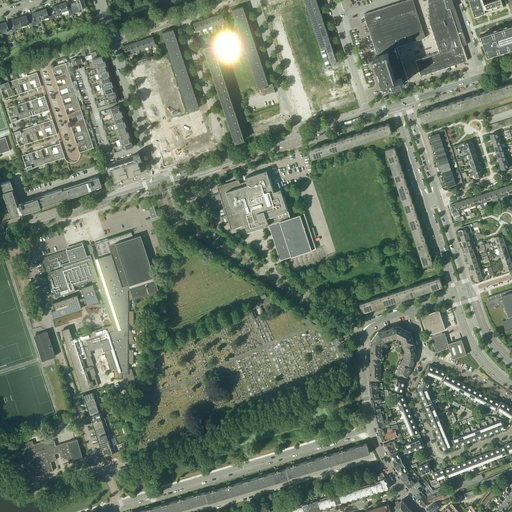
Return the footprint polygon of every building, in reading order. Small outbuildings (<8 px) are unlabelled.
[(80,11),(79,9),(85,7),(83,0),(75,0),(76,2),(71,3),(75,13),(80,11)] [(268,0),(292,70),(308,65),(291,14),(300,12),(296,0),(268,0)] [(321,15),(316,0),(312,0),(306,2),(311,18),(321,15)] [(425,37),(413,0),(406,0),(364,14),(377,53),(377,56),(375,57),(385,87),(391,85),(392,90),(404,86),(403,82),(408,80),(397,47),(425,37)] [(464,50),(462,46),(467,44),(452,0),(428,0),(429,3),(430,24),(439,52),(416,60),(421,76),(466,61),(467,60),(464,51),(464,50)] [(468,0),(474,17),(485,13),(480,0),(468,0)] [(494,0),(493,0),(490,1),(492,10),(498,8),(494,0)] [(500,0),(494,0),(498,8),(503,7),(500,0)] [(490,1),(484,3),(487,12),(492,10),(490,1)] [(71,3),(66,5),(65,2),(59,4),(61,12),(68,10),(69,13),(72,12),(73,14),(75,13),(71,3)] [(59,4),(52,6),(53,9),(50,10),(53,19),(56,18),(55,16),(62,14),(61,12),(59,4)] [(258,90),(261,89),(261,87),(267,85),(241,6),(231,9),(258,90)] [(39,11),(41,19),(48,17),(49,20),(50,19),(52,19),(53,19),(50,10),(47,11),(46,9),(39,11)] [(30,17),(33,25),(35,24),(35,22),(41,19),(39,11),(32,13),(33,16),(30,17)] [(222,12),(190,21),(192,30),(199,28),(200,32),(217,27),(216,26),(225,24),(222,12)] [(19,17),(21,26),(28,24),(29,27),(33,25),(30,17),(27,18),(26,15),(19,17)] [(326,30),(321,15),(311,18),(316,34),(326,30)] [(12,20),(12,22),(10,23),(12,32),(15,31),(14,28),(21,26),(19,17),(12,20)] [(10,23),(7,24),(6,22),(0,23),(0,27),(2,32),(8,30),(9,33),(12,32),(10,23)] [(363,45),(358,27),(352,29),(356,47),(363,45)] [(511,27),(481,37),(488,58),(511,50),(511,27)] [(172,29),(162,32),(167,48),(177,44),(172,29)] [(332,46),(326,30),(316,34),(321,50),(332,46)] [(136,52),(148,49),(147,46),(155,43),(153,35),(120,44),(123,53),(135,50),(136,52)] [(207,63),(217,59),(211,43),(202,47),(207,63)] [(183,60),(177,44),(167,48),(172,64),(183,60)] [(337,62),(332,46),(321,50),(326,66),(337,62)] [(229,50),(223,52),(226,61),(232,59),(229,50)] [(92,59),(94,64),(104,60),(102,55),(97,57),(95,51),(90,53),(91,54),(92,58),(92,59)] [(76,59),(76,57),(70,59),(74,70),(79,68),(78,64),(86,61),(86,60),(85,57),(85,56),(76,59)] [(222,76),(217,59),(207,63),(212,79),(222,76)] [(94,64),(96,69),(106,65),(104,60),(94,64)] [(188,76),(183,60),(172,64),(177,79),(188,76)] [(51,67),(53,72),(61,69),(62,74),(69,72),(65,63),(51,67)] [(96,69),(97,74),(108,70),(106,65),(96,69)] [(136,65),(127,68),(156,165),(168,162),(172,162),(171,161),(166,160),(152,114),(152,117),(148,103),(148,104),(144,91),(141,81),(141,80),(145,81),(145,80),(147,87),(150,87),(144,66),(136,65)] [(109,76),(108,70),(97,74),(99,79),(109,76)] [(37,72),(27,75),(29,81),(34,80),(37,87),(37,88),(41,86),(37,72)] [(69,72),(62,74),(55,77),(54,77),(56,81),(64,78),(66,84),(72,82),(69,72)] [(27,75),(18,78),(20,84),(25,83),(28,91),(27,91),(32,89),(29,81),(27,75)] [(97,79),(99,85),(111,81),(109,76),(99,79),(97,79)] [(193,92),(188,76),(177,79),(183,95),(193,92)] [(227,92),(222,76),(212,79),(218,95),(227,92)] [(18,78),(8,81),(10,87),(16,86),(18,94),(23,92),(22,92),(20,84),(18,78)] [(9,97),(13,96),(13,95),(10,87),(8,81),(0,84),(0,88),(1,91),(6,89),(9,97),(8,97),(9,97)] [(100,90),(102,89),(113,86),(111,81),(99,85),(100,90)] [(66,84),(58,86),(57,86),(59,91),(59,90),(67,88),(69,93),(75,91),(72,82),(66,84)] [(511,82),(500,87),(503,96),(511,93),(511,82)] [(263,95),(274,91),(272,83),(267,85),(261,87),(261,89),(263,95)] [(114,91),(113,86),(102,89),(104,94),(114,91)] [(484,92),(487,102),(503,96),(500,87),(484,92)] [(69,93),(61,96),(61,95),(60,96),(62,100),(70,97),(72,103),(78,101),(75,91),(69,93)] [(104,94),(106,99),(106,100),(116,96),(114,91),(104,94)] [(198,107),(193,92),(183,95),(188,111),(198,107)] [(218,95),(223,111),(232,108),(227,92),(218,95)] [(347,96),(319,103),(321,110),(355,101),(353,92),(346,93),(347,96)] [(467,97),(471,107),(487,102),(484,92),(467,97)] [(39,113),(49,110),(44,96),(40,97),(43,105),(37,107),(39,113)] [(105,105),(118,101),(116,96),(106,100),(106,99),(104,100),(105,105)] [(451,102),(454,112),(471,107),(467,97),(451,102)] [(30,116),(39,113),(37,107),(35,99),(30,100),(31,100),(33,108),(28,110),(30,116)] [(64,105),(65,109),(73,107),(75,112),(81,110),(78,101),(72,103),(64,105)] [(21,119),(30,116),(28,110),(25,102),(26,102),(21,103),(24,111),(19,113),(21,119)] [(435,108),(438,117),(454,112),(451,102),(435,108)] [(21,119),(19,113),(16,105),(12,106),(12,107),(12,106),(14,114),(9,116),(11,122),(21,119)] [(121,111),(119,105),(109,109),(110,114),(121,111)] [(223,111),(228,127),(238,124),(232,108),(223,111)] [(435,108),(419,113),(422,123),(438,117),(435,108)] [(67,114),(68,119),(76,116),(78,121),(84,119),(81,110),(75,112),(67,114)] [(110,114),(112,119),(123,116),(121,111),(110,114)] [(163,126),(159,115),(153,117),(162,148),(167,146),(169,154),(171,153),(163,126)] [(124,121),(123,116),(112,119),(114,124),(124,121)] [(282,117),(250,125),(252,133),(284,125),(282,117)] [(78,121),(70,124),(71,128),(79,125),(81,131),(87,129),(85,124),(88,123),(87,118),(84,119),(78,121)] [(52,119),(42,123),(45,129),(50,127),(52,135),(57,134),(52,119)] [(114,124),(112,125),(113,130),(115,129),(126,126),(124,121),(114,124)] [(42,123),(33,126),(35,132),(40,130),(43,138),(47,137),(47,136),(45,129),(42,123)] [(373,128),(376,138),(392,132),(389,123),(386,124),(384,125),(384,124),(378,126),(373,128)] [(242,137),(238,124),(228,127),(233,140),(234,143),(243,140),(242,137)] [(33,126),(24,129),(26,135),(31,133),(34,141),(33,141),(38,140),(35,132),(33,126)] [(115,135),(117,135),(128,131),(126,126),(115,129),(113,130),(115,135)] [(357,133),(360,143),(376,138),(373,128),(368,130),(368,129),(362,131),(362,132),(357,133)] [(28,143),(26,135),(24,129),(14,132),(16,138),(22,136),(24,144),(29,143),(28,143)] [(87,129),(81,131),(73,133),(74,138),(75,138),(74,137),(82,135),(84,140),(90,138),(87,129)] [(129,136),(128,131),(117,135),(119,140),(129,136)] [(490,135),(492,141),(499,138),(497,132),(490,135)] [(341,139),(344,148),(360,143),(357,133),(352,135),(346,137),(341,139)] [(119,140),(121,145),(131,141),(129,136),(119,140)] [(0,156),(0,153),(10,150),(9,150),(5,137),(0,138),(0,156),(0,157),(0,156)] [(90,138),(84,140),(76,143),(77,147),(78,147),(85,144),(87,150),(93,148),(90,138)] [(442,138),(441,138),(432,141),(429,142),(430,144),(433,143),(434,146),(442,143),(444,142),(442,138)] [(501,144),(499,138),(492,141),(494,146),(501,144)] [(324,144),(328,154),(344,148),(341,139),(336,140),(335,140),(330,142),(324,144)] [(213,140),(180,148),(182,156),(215,148),(213,140)] [(122,150),(133,147),(131,141),(121,145),(122,150)] [(463,150),(466,149),(473,147),(471,141),(464,143),(465,146),(462,147),(463,150)] [(64,157),(60,143),(55,144),(55,145),(56,145),(58,152),(53,154),(55,160),(64,157)] [(443,146),(442,143),(434,146),(431,147),(432,149),(435,148),(435,151),(444,148),(445,148),(445,146),(443,146)] [(319,145),(314,147),(309,149),(312,159),(328,154),(324,144),(320,146),(319,145)] [(494,146),(496,152),(503,150),(501,144),(494,146)] [(55,160),(53,154),(50,146),(46,147),(46,148),(49,155),(43,157),(45,163),(55,160)] [(399,160),(399,159),(398,154),(397,154),(395,146),(385,150),(390,166),(400,163),(399,160)] [(466,149),(468,155),(475,152),(473,147),(466,149)] [(41,149),(36,150),(37,151),(39,159),(34,160),(36,166),(45,163),(43,157),(41,149)] [(498,158),(505,155),(503,150),(496,152),(498,158)] [(36,166),(34,160),(31,152),(32,152),(27,154),(30,162),(25,163),(24,163),(26,168),(24,169),(26,174),(28,174),(26,170),(36,166)] [(468,155),(470,161),(477,158),(475,152),(468,155)] [(139,153),(106,164),(107,169),(109,168),(113,181),(121,179),(120,177),(126,175),(127,177),(134,174),(134,173),(141,171),(137,160),(141,159),(139,153)] [(500,163),(507,161),(505,155),(498,158),(500,163)] [(470,161),(472,166),(479,164),(477,158),(470,161)] [(500,163),(502,169),(509,167),(507,161),(500,163)] [(402,170),(400,163),(390,166),(396,183),(406,180),(404,176),(405,176),(403,170),(402,170)] [(450,167),(449,164),(440,166),(438,167),(439,170),(441,169),(442,172),(451,169),(452,168),(451,166),(450,167)] [(472,166),(473,172),(481,170),(479,164),(472,166)] [(217,186),(219,192),(231,229),(245,224),(247,231),(269,224),(280,260),(316,248),(304,213),(290,218),(278,182),(271,184),(267,170),(245,177),(246,181),(240,183),(239,179),(217,186)] [(483,176),(481,170),(473,172),(469,173),(470,176),(474,175),(475,178),(483,176)] [(11,189),(13,189),(10,180),(0,183),(3,192),(2,192),(10,217),(20,214),(19,213),(23,211),(23,213),(24,213),(34,209),(40,207),(48,204),(48,203),(64,198),(64,199),(89,191),(89,190),(101,186),(98,176),(89,179),(89,180),(62,190),(61,188),(44,194),(44,195),(31,200),(16,205),(11,189)] [(455,182),(454,179),(446,182),(443,183),(444,185),(446,184),(447,187),(456,184),(457,184),(457,182),(455,182)] [(406,180),(396,183),(401,200),(411,197),(410,192),(408,186),(406,180)] [(509,194),(506,186),(500,188),(503,196),(504,198),(507,197),(506,195),(509,194)] [(495,190),(497,198),(503,196),(500,188),(495,190)] [(489,192),(492,199),(497,198),(495,190),(489,192)] [(484,193),(486,201),(492,199),(489,192),(484,193)] [(484,193),(478,195),(481,203),(482,207),(485,206),(483,202),(486,201),(484,193)] [(472,197),(475,205),(481,203),(478,195),(472,197)] [(413,202),(411,197),(401,200),(407,217),(417,213),(415,208),(413,202)] [(472,197),(467,199),(469,207),(475,205),(472,197)] [(461,201),(464,209),(469,207),(467,199),(461,201)] [(461,201),(456,203),(458,210),(464,209),(461,201)] [(157,216),(152,202),(146,204),(151,218),(157,216)] [(453,212),(456,211),(457,215),(459,214),(458,210),(456,203),(450,204),(453,212)] [(417,213),(407,217),(412,233),(422,230),(420,224),(421,224),(419,218),(418,218),(417,213)] [(460,236),(468,233),(472,232),(469,224),(462,227),(462,229),(458,230),(460,236)] [(423,234),(422,230),(412,233),(418,250),(428,247),(425,240),(426,240),(424,234),(423,234)] [(107,243),(108,245),(133,237),(131,231),(108,239),(109,243),(107,243)] [(460,236),(462,241),(470,239),(468,233),(460,236)] [(494,243),(504,240),(502,234),(494,237),(495,240),(493,241),(494,243)] [(67,250),(42,258),(53,291),(55,297),(75,290),(73,285),(94,278),(92,285),(78,290),(80,295),(77,295),(77,294),(56,301),(54,302),(52,302),(54,309),(51,310),(53,315),(53,317),(53,318),(57,316),(81,308),(80,305),(80,304),(83,303),(83,304),(103,298),(105,304),(102,304),(102,305),(102,307),(106,306),(112,324),(104,327),(105,327),(102,328),(83,334),(75,336),(75,337),(72,338),(72,337),(69,327),(61,330),(65,340),(70,357),(77,378),(82,392),(90,389),(89,386),(91,386),(91,387),(98,385),(96,377),(95,377),(95,375),(96,375),(94,367),(93,367),(92,365),(94,365),(91,358),(90,356),(91,355),(90,350),(102,346),(103,351),(104,351),(105,353),(107,361),(108,360),(108,363),(110,370),(114,369),(115,370),(114,370),(114,378),(122,378),(122,377),(126,376),(127,381),(135,379),(131,368),(127,369),(127,364),(133,364),(133,349),(128,349),(128,345),(135,343),(130,329),(128,330),(128,325),(133,325),(133,311),(128,311),(128,301),(133,299),(137,298),(158,291),(158,290),(155,281),(155,279),(151,269),(149,263),(149,262),(140,235),(133,237),(108,245),(111,254),(100,258),(97,259),(95,259),(92,260),(90,254),(88,255),(87,252),(86,249),(88,249),(86,243),(82,245),(78,246),(67,250)] [(464,247),(472,244),(475,243),(473,238),(470,239),(462,241),(464,247)] [(497,245),(498,248),(506,246),(504,240),(494,243),(495,246),(497,245)] [(464,247),(466,252),(478,248),(477,246),(473,248),(472,244),(464,247)] [(507,251),(506,246),(498,248),(500,254),(507,251)] [(432,258),(430,252),(430,253),(428,247),(418,250),(423,267),(433,264),(431,258),(432,258)] [(468,258),(475,256),(474,252),(479,251),(478,248),(466,252),(468,258)] [(500,256),(502,259),(509,257),(507,251),(500,254),(496,255),(497,257),(500,256)] [(468,258),(469,264),(480,260),(479,258),(476,259),(475,256),(468,258)] [(511,263),(509,257),(502,259),(503,265),(511,263)] [(471,269),(479,267),(478,263),(482,262),(481,260),(480,260),(469,264),(471,269)] [(511,268),(511,265),(511,263),(503,265),(505,271),(511,268)] [(471,269),(473,275),(485,271),(484,269),(480,270),(479,267),(471,269)] [(483,278),(482,275),(486,273),(485,271),(473,275),(475,281),(483,278)] [(427,292),(443,287),(440,277),(424,282),(427,292)] [(407,287),(411,297),(427,292),(424,282),(407,287)] [(391,293),(395,302),(411,297),(407,287),(391,293)] [(511,288),(487,297),(491,308),(501,304),(506,319),(502,321),(506,332),(506,331),(506,330),(509,329),(511,328),(511,288)] [(391,293),(375,298),(378,308),(395,302),(391,293)] [(362,313),(378,308),(375,298),(359,303),(362,313)] [(430,334),(432,338),(436,352),(449,348),(453,359),(466,354),(463,344),(462,339),(448,344),(446,336),(447,336),(446,334),(445,335),(445,332),(442,333),(441,330),(446,329),(439,310),(421,316),(427,335),(430,334)] [(378,331),(371,340),(370,361),(369,361),(369,380),(380,380),(380,362),(382,362),(382,360),(383,360),(383,355),(382,355),(382,344),(383,343),(386,346),(388,344),(384,341),(385,340),(398,337),(411,332),(397,325),(378,331)] [(43,360),(48,358),(55,356),(47,331),(35,335),(43,360)] [(416,350),(411,332),(398,337),(396,341),(398,343),(400,339),(401,339),(405,351),(405,352),(404,353),(400,352),(400,354),(403,354),(404,355),(404,356),(402,360),(401,360),(395,372),(407,377),(411,368),(409,367),(410,365),(412,366),(416,358),(416,350)] [(340,352),(348,348),(345,343),(337,346),(340,352)] [(346,362),(347,364),(352,362),(352,361),(355,360),(354,357),(353,357),(351,352),(346,354),(343,356),(346,362)] [(426,372),(427,373),(431,375),(435,368),(429,365),(426,372)] [(434,381),(435,381),(437,377),(441,370),(435,368),(431,375),(436,377),(434,381)] [(439,383),(440,384),(446,374),(447,372),(441,370),(437,377),(435,381),(436,382),(437,377),(441,379),(439,383)] [(441,386),(443,381),(447,384),(451,377),(446,374),(440,384),(440,385),(441,386)] [(450,391),(453,386),(456,379),(451,377),(447,384),(451,386),(449,390),(450,391)] [(423,378),(418,389),(426,389),(429,383),(437,387),(438,385),(430,381),(423,378)] [(456,379),(453,386),(457,388),(454,393),(456,394),(462,382),(456,379)] [(460,390),(464,392),(467,385),(462,382),(456,394),(457,395),(460,390)] [(117,383),(114,385),(119,392),(122,389),(117,383)] [(396,384),(395,388),(390,387),(390,389),(394,390),(402,393),(403,387),(396,384)] [(467,385),(464,392),(468,394),(465,399),(467,399),(473,388),(467,385)] [(470,396),(474,398),(478,391),(473,388),(467,399),(468,400),(470,396)] [(84,398),(85,401),(94,398),(97,397),(95,391),(92,392),(83,395),(82,395),(83,398),(84,398)] [(420,394),(423,400),(430,397),(428,393),(431,392),(430,391),(428,392),(420,394)] [(478,391),(474,398),(479,400),(476,404),(478,405),(484,394),(478,391)] [(405,400),(403,394),(403,395),(395,392),(393,393),(395,398),(397,403),(405,400)] [(481,401),(485,404),(489,397),(484,394),(478,405),(479,406),(481,401)] [(97,397),(94,398),(85,401),(84,402),(85,405),(86,405),(87,408),(97,405),(100,404),(97,397)] [(432,402),(430,397),(423,400),(425,405),(437,401),(437,399),(432,402)] [(484,409),(487,404),(491,406),(494,400),(489,397),(485,404),(483,408),(484,409)] [(407,405),(405,400),(397,403),(398,405),(396,406),(397,410),(407,405)] [(494,414),(495,412),(500,402),(494,400),(491,406),(495,409),(493,413),(494,414)] [(425,405),(427,411),(435,408),(433,404),(438,402),(437,401),(425,405)] [(496,413),(498,409),(502,411),(506,404),(501,401),(500,402),(495,412),(496,413)] [(97,405),(87,408),(86,408),(87,412),(88,411),(89,415),(99,412),(98,411),(102,410),(100,404),(97,405)] [(503,412),(507,415),(511,408),(506,404),(502,411),(499,416),(501,416),(503,412)] [(410,411),(407,405),(397,410),(399,413),(401,412),(402,414),(410,411)] [(437,413),(435,408),(427,411),(430,417),(442,412),(441,411),(437,413)] [(90,418),(91,422),(101,419),(104,418),(102,411),(99,412),(89,415),(90,418)] [(412,416),(410,411),(402,414),(403,418),(399,420),(400,421),(404,419),(412,416)] [(430,417),(432,422),(439,419),(438,416),(443,414),(442,412),(430,417)] [(383,418),(382,416),(374,418),(375,423),(383,421),(388,420),(387,413),(384,413),(385,415),(386,418),(383,418)] [(412,416),(404,419),(406,424),(402,425),(402,427),(414,422),(412,416)] [(432,422),(434,428),(442,425),(440,421),(445,419),(444,417),(439,419),(432,422)] [(92,425),(94,429),(103,426),(106,425),(104,418),(101,419),(91,422),(92,425)] [(494,432),(500,430),(497,422),(493,424),(491,419),(490,420),(492,424),(491,424),(494,432)] [(503,420),(497,422),(500,430),(506,427),(503,421),(503,420)] [(385,427),(383,421),(375,423),(377,429),(382,428),(385,427)] [(494,432),(491,424),(488,426),(486,421),(484,422),(488,434),(494,432)] [(416,427),(414,422),(402,427),(403,428),(407,427),(409,430),(416,427)] [(484,427),(480,429),(483,436),(488,434),(484,422),(483,422),(484,427)] [(383,429),(378,431),(380,436),(395,431),(395,430),(399,428),(397,424),(391,425),(391,428),(384,430),(383,429)] [(477,424),(479,429),(474,431),(477,438),(483,436),(480,429),(478,424),(477,424)] [(95,432),(96,436),(106,432),(109,431),(106,425),(103,426),(94,429),(93,429),(94,432),(95,432)] [(434,428),(437,433),(449,429),(448,427),(444,429),(442,425),(434,428)] [(410,435),(406,437),(407,438),(419,433),(416,427),(409,430),(410,435)] [(468,434),(463,435),(466,443),(472,440),(467,428),(466,429),(468,434)] [(477,438),(474,431),(470,432),(469,428),(467,428),(472,440),(477,438)] [(450,430),(449,429),(437,433),(439,439),(446,436),(445,432),(450,430)] [(97,439),(98,442),(108,439),(111,438),(109,431),(106,432),(96,436),(95,436),(96,439),(97,439)] [(397,436),(395,431),(380,436),(382,442),(387,440),(397,436)] [(460,431),(462,436),(458,437),(461,445),(466,443),(463,435),(462,431),(460,431)] [(417,435),(419,439),(415,441),(418,448),(424,446),(419,434),(417,435)] [(439,439),(441,444),(449,442),(446,436),(439,439)] [(461,445),(458,437),(452,440),(455,447),(461,445)] [(99,446),(100,449),(110,446),(113,445),(111,438),(108,439),(98,442),(98,443),(99,446)] [(415,441),(412,442),(410,438),(408,438),(410,443),(413,450),(418,448),(415,441)] [(50,461),(56,459),(54,454),(59,452),(61,458),(66,456),(68,463),(82,458),(76,439),(56,445),(54,440),(45,442),(44,441),(33,444),(32,440),(24,443),(25,446),(18,449),(25,471),(34,468),(36,475),(53,470),(50,461)] [(407,452),(413,450),(410,443),(406,444),(404,440),(403,441),(403,442),(405,445),(406,448),(407,452)] [(396,445),(394,442),(394,441),(392,441),(384,444),(386,449),(396,445)] [(450,445),(449,442),(441,444),(444,450),(451,447),(450,445)] [(357,446),(350,448),(353,457),(370,452),(367,443),(360,445),(359,444),(360,444),(360,443),(358,444),(357,444),(357,446)] [(117,452),(124,450),(116,452),(113,445),(110,446),(100,449),(101,453),(101,452),(103,456),(98,458),(104,456),(115,453),(117,452)] [(388,454),(394,452),(397,451),(399,450),(401,450),(400,449),(399,449),(398,450),(396,445),(386,449),(388,454)] [(500,447),(503,455),(507,453),(508,453),(505,445),(500,447)] [(497,457),(500,464),(502,463),(499,457),(503,455),(500,447),(494,450),(497,457)] [(341,451),(334,453),(337,462),(353,457),(350,448),(344,450),(343,449),(344,448),(342,449),(341,449),(341,451)] [(496,465),(494,459),(497,457),(494,450),(489,452),(492,459),(491,460),(493,466),(496,465)] [(394,452),(390,454),(392,459),(400,456),(397,451),(394,452)] [(486,462),(491,460),(492,459),(489,452),(483,454),(486,462)] [(321,467),(337,462),(334,453),(327,455),(327,454),(328,453),(326,454),(325,454),(325,455),(318,457),(321,467)] [(486,465),(484,462),(486,462),(483,454),(478,456),(482,467),(486,465)] [(400,456),(392,459),(393,460),(395,465),(403,461),(400,456)] [(472,458),(475,466),(478,465),(479,468),(482,467),(478,456),(472,458)] [(309,460),(302,462),(305,472),(321,467),(318,457),(311,460),(311,458),(312,458),(311,458),(309,458),(309,459),(308,459),(309,460)] [(474,469),(473,467),(475,466),(472,458),(466,460),(470,471),(474,469)] [(461,463),(464,470),(466,469),(467,472),(470,471),(466,460),(461,463)] [(403,461),(395,465),(398,470),(398,471),(406,467),(405,466),(403,461)] [(289,477),(305,472),(302,462),(295,464),(295,463),(293,463),(293,464),(292,464),(293,465),(286,467),(286,468),(289,477)] [(426,472),(430,470),(432,469),(429,462),(424,464),(426,472)] [(463,474),(462,471),(464,470),(461,463),(455,465),(459,475),(463,474)] [(424,464),(418,467),(421,474),(426,472),(424,464)] [(450,467),(453,475),(456,474),(457,476),(459,475),(455,465),(450,467)] [(406,467),(398,471),(399,472),(401,476),(404,474),(406,473),(408,472),(406,467)] [(277,471),(270,473),(273,483),(289,478),(289,477),(286,468),(279,470),(279,469),(280,469),(279,469),(277,469),(276,470),(277,471)] [(438,470),(441,478),(446,476),(448,483),(450,482),(445,469),(444,468),(438,470)] [(434,475),(436,480),(437,482),(434,483),(433,481),(431,482),(432,486),(439,484),(438,479),(441,478),(438,470),(433,472),(434,475)] [(406,473),(404,474),(401,476),(400,477),(403,481),(411,474),(409,472),(408,472),(406,473)] [(257,488),(273,483),(270,473),(263,475),(263,474),(263,473),(261,474),(260,475),(260,476),(254,478),(257,488)] [(411,474),(403,481),(406,485),(414,478),(413,477),(411,478),(410,477),(413,474),(412,474),(411,475),(411,474)] [(244,481),(237,483),(240,492),(257,488),(254,478),(247,480),(247,479),(247,478),(245,479),(244,480),(244,481)] [(414,478),(406,485),(408,488),(410,487),(415,483),(413,481),(415,479),(414,478)] [(389,486),(386,479),(380,481),(383,490),(389,488),(390,486),(389,486)] [(373,483),(370,483),(373,493),(378,491),(375,482),(375,480),(373,480),(373,483)] [(408,488),(411,492),(413,490),(419,485),(421,484),(418,480),(415,483),(410,487),(408,488)] [(501,492),(508,483),(506,482),(499,490),(501,492)] [(224,497),(240,492),(237,483),(231,485),(230,484),(231,484),(231,483),(229,484),(228,484),(228,486),(221,488),(224,497)] [(363,486),(359,487),(362,496),(368,494),(365,485),(364,483),(362,483),(363,486)] [(429,489),(432,493),(440,490),(439,487),(433,490),(428,484),(427,486),(429,489)] [(422,489),(419,485),(413,490),(411,492),(414,495),(422,489)] [(352,499),(357,497),(354,488),(354,486),(352,487),(352,489),(349,490),(352,499)] [(212,491),(205,493),(208,501),(208,502),(224,497),(221,488),(215,490),(214,489),(215,488),(213,489),(212,489),(212,491)] [(428,498),(431,503),(437,500),(440,499),(447,495),(447,493),(445,488),(440,490),(436,492),(432,493),(427,496),(428,498)] [(347,501),(344,491),(343,489),(341,490),(341,489),(338,490),(339,493),(342,502),(347,501)] [(414,495),(417,499),(419,497),(423,494),(420,491),(422,489),(414,495)] [(432,493),(429,489),(426,492),(428,494),(425,496),(423,494),(419,497),(417,499),(420,503),(428,498),(427,496),(432,493)] [(326,507),(331,505),(328,496),(327,491),(321,493),(322,496),(326,507)] [(192,506),(208,501),(205,493),(205,492),(198,494),(198,492),(196,493),(195,493),(195,494),(189,496),(192,506)] [(505,499),(511,505),(511,504),(511,497),(505,492),(503,494),(507,497),(505,499)] [(179,499),(172,501),(175,511),(192,506),(189,496),(182,498),(182,497),(180,497),(180,498),(179,498),(179,499)] [(431,503),(428,498),(420,503),(424,507),(431,503)] [(500,498),(498,500),(508,509),(511,505),(505,499),(503,501),(500,498)] [(307,503),(310,511),(316,510),(313,501),(312,499),(310,499),(311,502),(307,503)] [(398,501),(397,501),(390,503),(391,507),(394,506),(399,511),(412,511),(413,511),(402,500),(399,502),(398,501)] [(428,511),(434,511),(438,509),(439,508),(439,509),(442,506),(441,504),(446,502),(445,500),(440,502),(437,504),(436,503),(435,504),(434,503),(433,504),(431,505),(426,509),(428,511)] [(455,511),(456,511),(460,511),(461,511),(460,511),(480,511),(479,511),(477,511),(473,511),(469,506),(465,508),(461,504),(459,506),(454,500),(450,504),(450,505),(441,511),(455,511)] [(503,511),(505,511),(508,509),(498,500),(496,503),(500,505),(498,507),(503,511)] [(158,511),(171,511),(175,511),(172,501),(166,503),(165,502),(166,502),(164,502),(163,503),(163,504),(156,506),(158,511)] [(480,511),(482,511),(491,502),(489,501),(487,503),(485,505),(484,507),(482,509),(480,511)] [(473,511),(477,511),(479,511),(476,508),(473,503),(469,506),(473,511)]
